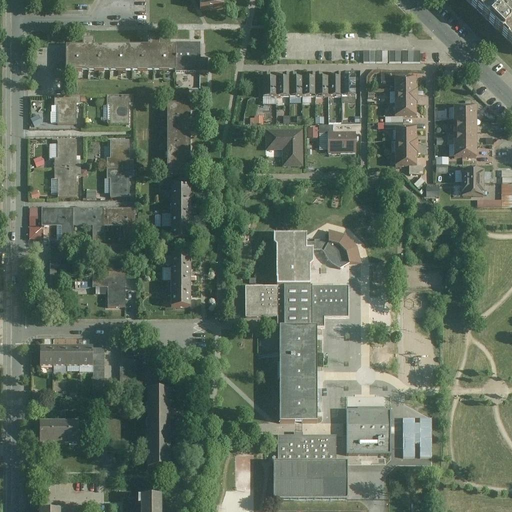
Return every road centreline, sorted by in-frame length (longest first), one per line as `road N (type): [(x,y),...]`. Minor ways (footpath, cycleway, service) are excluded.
road 1 (residential): [(19,329),(17,21)]
road 2 (residential): [(17,511),(19,329)]
road 3 (residential): [(430,66),(364,68),(363,176)]
road 4 (residential): [(19,329),(190,328)]
